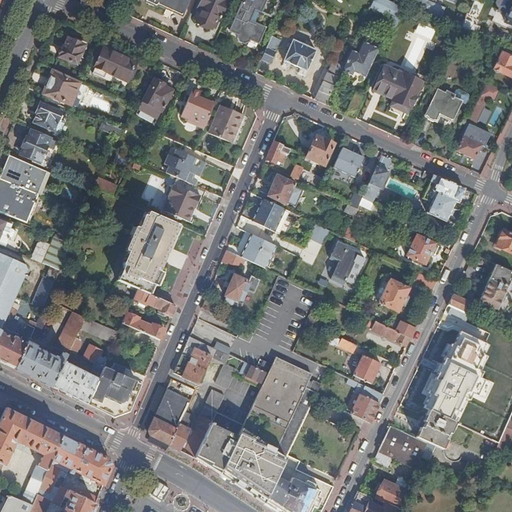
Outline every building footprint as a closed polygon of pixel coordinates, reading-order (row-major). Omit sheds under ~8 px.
[(146,0),(146,1),(156,6),(157,4),(181,15),(188,0),(146,0)] [(202,0),(199,9),(199,10),(195,18),(196,21),(211,28),(215,26),(218,18),(220,18),(221,16),(220,16),(227,0),(202,0)] [(261,12),(264,14),(270,16),(271,13),(272,14),(277,2),(276,1),(276,0),(242,0),(229,31),(238,35),(237,36),(239,42),(244,44),(248,42),(249,40),(258,44),(265,27),(259,25),(256,24),(261,12)] [(403,9),(382,0),(377,0),(373,9),(390,16),(385,27),(393,31),(403,9)] [(423,0),(419,11),(428,15),(432,4),(434,4),(435,0),(423,0)] [(468,13),(461,29),(467,32),(479,2),(475,0),(469,14),(468,13)] [(498,7),(499,8),(508,11),(504,19),(506,19),(505,22),(511,25),(511,0),(498,0),(497,4),(498,7)] [(435,18),(460,29),(461,29),(468,13),(452,7),(449,14),(438,10),(435,18)] [(499,8),(498,7),(494,17),(505,22),(506,19),(504,19),(508,11),(499,8)] [(259,25),(264,14),(261,12),(256,24),(259,25)] [(438,23),(421,15),(418,21),(436,29),(438,23)] [(417,25),(414,35),(430,39),(433,29),(417,25)] [(280,40),(271,36),(261,59),(270,63),(280,40)] [(84,45),(67,38),(63,46),(60,49),(59,52),(59,57),(76,64),(84,45)] [(316,51),(293,41),(284,61),(306,71),(316,51)] [(343,67),(341,70),(352,75),(354,71),(358,74),(361,69),(367,72),(377,49),(362,43),(357,54),(350,51),(344,63),(343,67)] [(135,63),(103,49),(92,73),(103,79),(107,72),(127,81),(135,63)] [(511,58),(507,57),(510,51),(504,49),(494,69),(510,77),(511,74),(511,58)] [(333,62),(328,74),(338,78),(341,70),(343,67),(340,65),(333,62)] [(403,76),(384,67),(372,90),(392,100),(391,101),(393,101),(391,107),(406,113),(409,109),(410,109),(411,106),(413,106),(416,100),(415,99),(422,83),(404,74),(403,76)] [(361,69),(358,74),(365,77),(367,72),(361,69)] [(74,97),(79,99),(82,101),(88,87),(53,72),(45,91),(71,103),(74,97)] [(327,73),(315,100),(326,104),(338,78),(328,74),(327,73)] [(162,90),(165,85),(154,80),(143,101),(162,111),(166,104),(172,95),(171,94),(162,90)] [(469,124),(457,151),(475,159),(479,151),(482,152),(490,134),(475,127),(489,99),(496,102),(501,89),(487,83),(481,95),(485,97),(481,105),(477,103),(467,123),(469,124)] [(173,89),(165,85),(162,90),(171,94),(173,89)] [(446,94),(438,91),(426,116),(437,121),(438,118),(450,123),(452,121),(461,101),(453,98),(454,96),(447,92),(446,94)] [(354,93),(345,113),(354,117),(364,97),(354,93)] [(197,122),(206,126),(215,104),(200,97),(191,94),(182,115),(189,118),(188,121),(197,124),(197,122)] [(62,111),(41,103),(37,112),(38,112),(34,122),(62,133),(67,121),(60,118),(62,111)] [(221,106),(209,134),(232,143),(243,115),(221,106)] [(105,130),(117,136),(120,130),(107,124),(105,130)] [(31,161),(39,164),(47,147),(54,150),(57,142),(31,131),(28,137),(26,137),(22,147),(25,148),(23,154),(33,158),(31,161)] [(334,144),(316,136),(306,158),(324,166),(334,144)] [(289,150),(273,143),(266,159),(275,163),(277,160),(281,162),(285,154),(287,155),(289,150)] [(166,172),(197,186),(199,181),(191,178),(193,173),(196,174),(202,160),(176,148),(173,156),(169,154),(165,164),(169,166),(166,172)] [(363,158),(341,148),(333,168),(354,178),(363,158)] [(2,179),(37,194),(46,171),(11,156),(2,179)] [(202,160),(196,174),(201,177),(207,162),(202,160)] [(386,166),(378,163),(366,189),(369,190),(370,188),(378,191),(379,189),(381,189),(388,173),(384,171),(386,166)] [(290,177),(297,180),(302,169),(295,165),(290,177)] [(431,204),(427,213),(446,222),(455,202),(458,203),(464,189),(446,181),(433,175),(422,200),(431,204)] [(294,184),(277,176),(268,197),(286,205),(287,203),(296,207),(303,190),(295,186),(294,184)] [(0,211),(25,221),(37,194),(2,179),(0,178),(0,211)] [(100,178),(95,188),(113,196),(118,186),(100,178)] [(163,210),(188,221),(194,207),(195,207),(201,196),(173,183),(168,196),(169,196),(163,210)] [(365,192),(363,197),(362,199),(372,203),(375,196),(365,192)] [(354,193),(349,205),(357,209),(359,205),(362,199),(363,197),(354,193)] [(285,209),(262,199),(252,221),(274,232),(285,209)] [(362,199),(359,205),(369,209),(372,203),(362,199)] [(176,224),(148,212),(147,216),(144,215),(122,264),(123,265),(117,279),(137,289),(146,293),(150,283),(154,284),(159,271),(156,269),(176,224)] [(10,228),(12,222),(0,217),(0,242),(5,245),(8,238),(10,238),(13,229),(10,228)] [(314,223),(307,237),(322,244),(328,230),(314,223)] [(344,238),(347,231),(337,226),(334,233),(344,238)] [(511,234),(504,230),(503,231),(501,231),(499,236),(500,239),(497,246),(511,253),(511,234)] [(358,236),(347,231),(344,238),(355,243),(358,236)] [(275,246),(251,234),(240,257),(245,259),(264,268),(275,246)] [(332,276),(344,282),(346,277),(354,281),(366,256),(359,253),(360,251),(347,245),(348,244),(327,234),(320,250),(332,255),(333,253),(341,257),(332,276)] [(60,269),(71,243),(53,235),(50,244),(42,262),(50,266),(60,269)] [(435,244),(416,236),(406,256),(425,265),(435,244)] [(42,262),(50,244),(48,243),(49,241),(44,239),(43,242),(39,243),(32,258),(42,262)] [(240,257),(226,251),(221,263),(242,265),(245,259),(240,257)] [(0,330),(1,331),(11,307),(16,296),(27,270),(25,264),(0,253),(0,330)] [(328,277),(335,259),(328,257),(322,275),(328,277)] [(511,277),(511,272),(496,265),(479,302),(498,310),(511,277)] [(55,281),(60,269),(50,266),(45,277),(55,281)] [(433,290),(437,282),(419,273),(415,282),(433,290)] [(226,297),(224,301),(224,302),(225,303),(231,306),(232,306),(233,305),(235,301),(236,302),(237,299),(243,302),(247,291),(254,294),(260,280),(251,276),(248,282),(233,275),(224,296),(226,297)] [(47,298),(55,281),(45,277),(44,276),(32,303),(43,307),(47,298)] [(410,289),(390,280),(379,303),(399,313),(410,289)] [(158,310),(171,315),(175,306),(146,293),(137,289),(133,299),(145,305),(146,302),(159,308),(158,310)] [(471,302),(453,295),(449,305),(467,313),(471,315),(475,305),(471,303),(471,302)] [(59,305),(47,298),(43,307),(36,322),(31,335),(38,338),(50,310),(56,312),(59,305)] [(467,313),(449,305),(445,313),(464,321),(467,313)] [(1,331),(16,338),(21,327),(15,325),(17,319),(14,317),(17,310),(11,307),(1,331)] [(59,359),(64,362),(76,338),(81,329),(86,318),(74,312),(56,347),(61,350),(62,353),(59,359)] [(126,312),(122,322),(161,339),(165,329),(152,324),(151,326),(137,320),(139,317),(126,312)] [(118,331),(86,318),(81,329),(113,342),(118,331)] [(21,341),(27,343),(28,343),(31,335),(36,322),(30,319),(28,324),(28,323),(23,333),(24,334),(21,341)] [(320,325),(308,320),(306,323),(318,329),(320,325)] [(386,323),(385,326),(410,338),(414,331),(391,321),(389,325),(386,323)] [(385,326),(376,322),(372,330),(406,347),(410,338),(385,326)] [(27,343),(21,341),(16,338),(1,331),(0,332),(0,359),(3,361),(16,368),(27,343)] [(352,353),(356,345),(341,339),(341,340),(334,336),(331,343),(352,353)] [(214,349),(189,337),(185,345),(212,357),(222,362),(225,363),(225,364),(229,356),(228,356),(214,349)] [(64,362),(52,386),(70,395),(87,403),(103,365),(106,358),(101,355),(103,351),(90,345),(84,357),(99,365),(94,377),(71,365),(77,353),(76,353),(81,343),(81,340),(76,338),(64,362)] [(217,342),(214,349),(228,356),(231,349),(217,342)] [(64,362),(59,359),(50,354),(49,355),(34,348),(35,347),(28,343),(27,343),(16,368),(32,376),(52,386),(64,362)] [(212,357),(185,345),(176,367),(177,375),(198,384),(209,362),(212,357)] [(381,364),(362,355),(353,375),(371,384),(381,364)] [(103,365),(87,403),(107,414),(114,417),(130,410),(142,382),(124,375),(119,372),(122,365),(115,361),(112,369),(103,365)] [(279,380),(284,371),(263,361),(259,370),(268,374),(279,380)] [(237,369),(225,364),(225,363),(215,384),(228,390),(237,369)] [(285,371),(284,370),(284,371),(279,380),(315,397),(321,384),(313,380),(309,389),(306,387),(311,374),(288,364),(285,371)] [(128,367),(122,365),(119,372),(124,375),(128,367)] [(268,374),(259,370),(251,366),(245,377),(262,385),(268,374)] [(376,409),(383,395),(328,368),(324,377),(360,395),(352,414),(365,421),(370,423),(376,409)] [(315,397),(279,380),(268,374),(262,385),(242,426),(219,474),(241,489),(264,504),(287,455),(315,397)] [(190,401),(166,390),(149,431),(150,435),(169,445),(185,413),(190,401)] [(209,397),(222,402),(225,396),(212,391),(209,397)] [(195,459),(216,413),(222,402),(209,397),(201,416),(198,419),(185,413),(169,445),(181,451),(195,459)] [(49,429),(7,408),(0,421),(0,468),(3,470),(14,446),(17,447),(16,447),(28,453),(30,448),(44,455),(39,466),(38,465),(24,495),(0,485),(0,491),(11,496),(33,506),(38,494),(41,488),(63,436),(49,429)] [(450,433),(454,423),(428,410),(425,417),(429,419),(426,426),(428,427),(427,430),(445,438),(448,432),(450,433)] [(511,415),(505,412),(492,440),(499,443),(506,427),(509,422),(511,415)] [(219,474),(242,426),(216,413),(195,459),(206,465),(219,474)] [(447,439),(445,438),(427,430),(428,427),(426,426),(429,419),(425,417),(416,437),(435,446),(442,449),(447,439)] [(416,437),(391,426),(383,442),(378,452),(390,458),(416,469),(421,457),(429,460),(435,446),(416,437)] [(508,443),(511,435),(511,429),(511,430),(506,427),(499,443),(496,450),(502,453),(506,442),(508,443)] [(110,460),(63,436),(41,488),(51,492),(57,477),(59,478),(61,475),(66,477),(68,473),(61,469),(63,465),(70,468),(69,470),(72,472),(73,470),(83,475),(82,477),(86,479),(87,477),(103,485),(105,486),(113,467),(110,460)] [(387,464),(390,458),(378,452),(375,459),(387,464)] [(321,511),(334,487),(308,475),(304,484),(291,479),(296,469),(300,461),(287,455),(264,504),(276,511),(321,511)] [(304,484),(308,475),(296,469),(291,479),(304,484)] [(397,509),(405,491),(384,481),(376,499),(387,504),(397,509)] [(163,502),(170,491),(159,484),(152,495),(163,502)] [(61,506),(67,505),(68,505),(71,499),(66,496),(68,490),(61,486),(53,501),(58,504),(61,506)] [(96,505),(99,499),(97,497),(78,488),(77,489),(75,494),(96,505)] [(46,511),(51,501),(38,494),(33,506),(30,511),(93,511),(96,505),(75,494),(68,490),(66,496),(71,499),(68,505),(67,505),(64,511),(46,511)] [(395,511),(397,509),(387,504),(384,510),(377,506),(377,505),(375,502),(358,493),(355,500),(349,511),(395,511)] [(30,511),(33,506),(11,496),(4,511),(30,511)]
